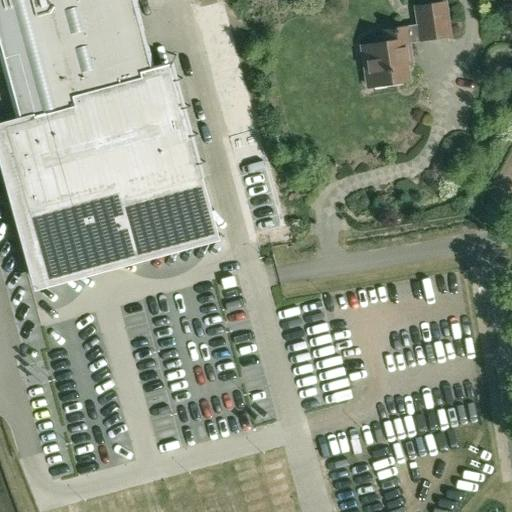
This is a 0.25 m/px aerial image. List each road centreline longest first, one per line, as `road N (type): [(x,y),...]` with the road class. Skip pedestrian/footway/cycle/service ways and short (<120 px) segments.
road 1 (unknown): [(47,320),(183,280),(256,277)]
road 2 (unclassified): [(481,239),(277,274)]
road 3 (unclassified): [(481,239),(511,406)]
